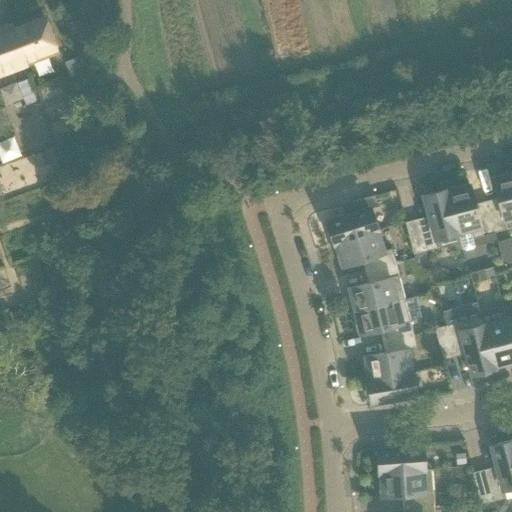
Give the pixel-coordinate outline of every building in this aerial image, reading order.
[(0,29),(0,74),(57,53),(42,14),(0,29)] [(84,56),(65,64),(70,76),(89,68),(84,56)] [(0,159),(36,145),(29,127),(0,139),(0,159)] [(54,173),(65,169),(62,160),(63,160),(58,145),(44,151),(50,165),(51,165),(54,173)] [(499,203),(487,206),(494,233),(497,232),(511,227),(511,171),(499,175),(499,177),(493,179),(499,203)] [(462,185),(446,189),(458,233),(462,249),(465,251),(473,249),(475,245),(473,238),(494,233),(487,206),(476,209),(469,185),(463,187),(462,185)] [(430,221),(419,224),(425,251),(438,247),(436,238),(458,233),(446,189),(423,195),(430,221)] [(326,222),(333,244),(376,231),(369,209),(378,206),(375,195),(349,202),(352,214),(326,222)] [(425,251),(419,224),(407,228),(414,254),(425,251)] [(366,258),(370,270),(396,263),(392,249),(383,252),(376,231),(333,244),(339,260),(341,260),(343,266),(366,258)] [(349,295),(353,312),(404,299),(399,277),(400,277),(396,263),(370,270),(373,282),(349,288),(351,295),(349,295)] [(483,270),(469,274),(471,284),(486,280),(483,270)] [(384,328),(387,340),(414,334),(411,320),(420,318),(414,296),(404,299),(353,312),(356,328),(359,327),(360,334),(384,328)] [(511,308),(503,310),(505,319),(511,345),(511,308)] [(446,325),(453,352),(465,349),(472,375),(495,369),(483,325),(481,318),(460,323),(459,322),(446,325)] [(511,345),(505,319),(483,325),(495,369),(511,364),(510,362),(511,361),(511,345)] [(442,355),(453,352),(446,325),(435,329),(442,355)] [(364,363),(367,380),(411,372),(407,350),(417,349),(414,334),(387,340),(389,352),(365,356),(366,363),(364,363)] [(411,372),(367,380),(371,403),(415,395),(411,372)] [(498,472),(486,475),(493,501),(506,498),(503,489),(511,486),(511,439),(491,446),(498,472)] [(377,450),(378,473),(423,470),(422,446),(377,450)] [(464,454),(455,455),(456,464),(464,464),(464,454)] [(407,494),(407,507),(435,506),(434,491),(433,492),(431,469),(423,470),(378,473),(380,490),(382,489),(382,496),(407,494)] [(493,501),(486,475),(474,478),(481,504),(493,501)] [(505,499),(493,502),(495,511),(504,511),(507,507),(505,499)]
